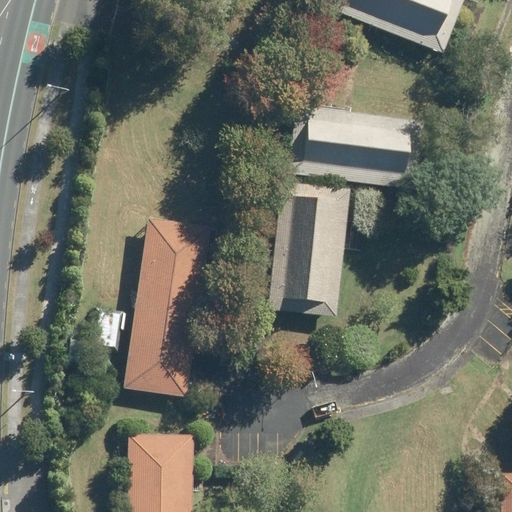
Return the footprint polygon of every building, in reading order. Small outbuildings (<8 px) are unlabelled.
[(234,0),(196,0),(194,6),(227,18),(234,0)] [(461,0),(321,0),(320,5),(439,55),(461,0)] [(416,122),(292,109),(285,177),(409,190),(416,122)] [(345,191),(277,184),(264,310),(332,317),(345,191)] [(205,228),(143,219),(119,390),(182,398),(205,228)] [(119,311),(93,308),(88,346),(114,350),(119,311)] [(86,343),(66,340),(64,363),(84,365),(86,343)] [(114,511),(187,511),(189,437),(125,435),(124,492),(115,492),(114,511)] [(511,511),(511,473),(498,473),(498,484),(497,511),(511,511)]
